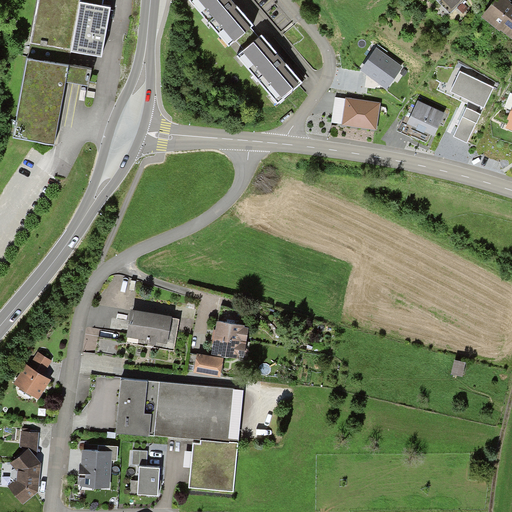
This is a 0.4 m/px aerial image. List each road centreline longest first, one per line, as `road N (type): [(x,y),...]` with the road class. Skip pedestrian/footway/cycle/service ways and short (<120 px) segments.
road 1 (residential): [(50,511),(79,312),(95,277),(223,205),(244,176),(247,141)]
road 2 (tertiary): [(287,143),(511,190)]
road 3 (residential): [(282,0),(328,60),(314,96),(291,120),(287,143)]
road 4 (track): [(489,511),(511,382)]
road 5 (primary): [(77,228),(0,326)]
